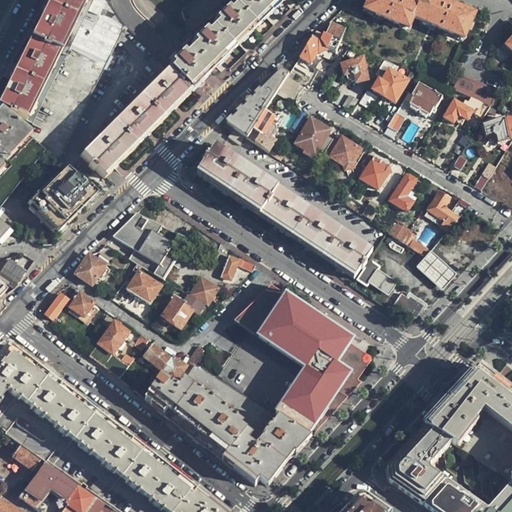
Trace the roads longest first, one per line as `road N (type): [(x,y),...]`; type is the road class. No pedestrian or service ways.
road 1 (residential): [(8,315),(255,511)]
road 2 (residential): [(411,353),(153,172)]
road 3 (residential): [(153,172),(328,0)]
road 4 (residential): [(311,102),(511,224)]
road 5 (secondary): [(411,353),(264,511)]
road 6 (residential): [(8,315),(153,172)]
road 7 (secondary): [(511,243),(411,353)]
road 8 (secondary): [(358,477),(444,381)]
